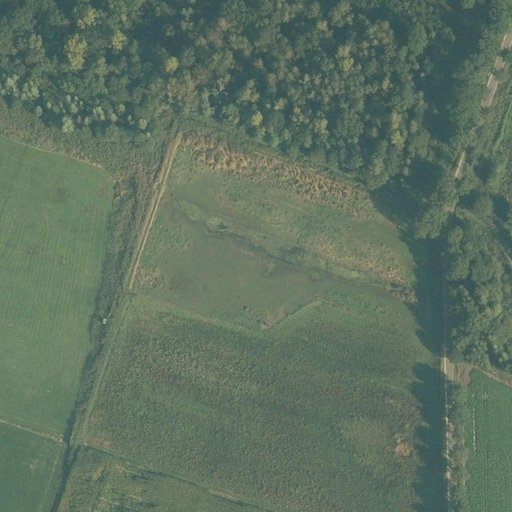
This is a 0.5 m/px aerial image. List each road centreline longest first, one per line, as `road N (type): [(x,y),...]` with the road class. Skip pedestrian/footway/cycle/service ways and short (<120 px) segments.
road 1 (unclassified): [(449,511),(448,204),(511,19)]
road 2 (track): [(451,0),(470,9),(475,23),(446,135),(456,178)]
